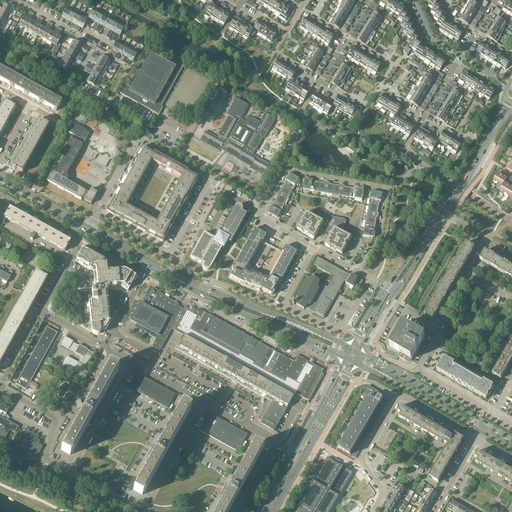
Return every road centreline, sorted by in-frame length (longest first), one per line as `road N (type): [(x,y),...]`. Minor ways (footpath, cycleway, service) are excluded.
road 1 (residential): [(494,413),(420,369),(420,361),(465,281),(511,299)]
road 2 (residential): [(371,511),(382,492),(361,459),(397,398),(477,438)]
road 3 (tertiary): [(147,266),(346,358)]
road 4 (tertiary): [(351,348),(151,260)]
road 5 (residential): [(260,212),(287,165),(389,187),(376,241)]
road 6 (residential): [(174,157),(210,178),(169,251),(97,212)]
road 7 (residential): [(42,311),(81,239),(0,194)]
road 8 (secondary): [(272,511),(353,362)]
road 9 (secondary): [(353,362),(481,431)]
road 10 (secondary): [(485,422),(359,352)]
road 11 (residential): [(71,473),(44,458),(54,417),(0,388)]
road 12 (residential): [(71,473),(132,364)]
road 13 (residential): [(143,511),(203,403)]
